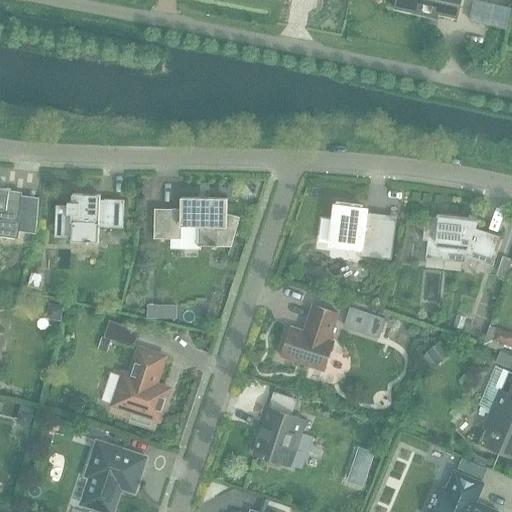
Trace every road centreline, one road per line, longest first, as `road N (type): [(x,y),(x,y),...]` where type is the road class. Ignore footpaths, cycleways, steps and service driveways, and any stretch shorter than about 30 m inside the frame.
road 1 (residential): [(511,86),(60,0)]
road 2 (residential): [(178,511),(293,161)]
road 3 (residential): [(0,146),(293,161)]
road 4 (residential): [(293,161),(511,187)]
